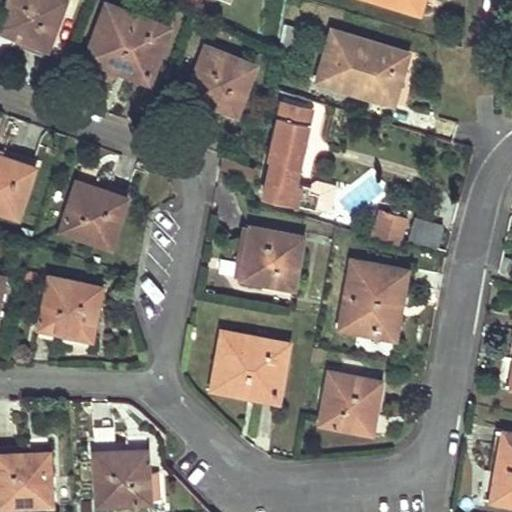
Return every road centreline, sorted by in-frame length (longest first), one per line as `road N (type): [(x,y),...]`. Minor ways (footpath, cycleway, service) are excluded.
road 1 (residential): [(511,150),(483,204),(437,437),(409,468),(366,478),(263,479),(174,407),(161,382)]
road 2 (residential): [(161,382),(195,200),(183,166),(167,151),(0,94)]
road 3 (residential): [(0,380),(161,382)]
